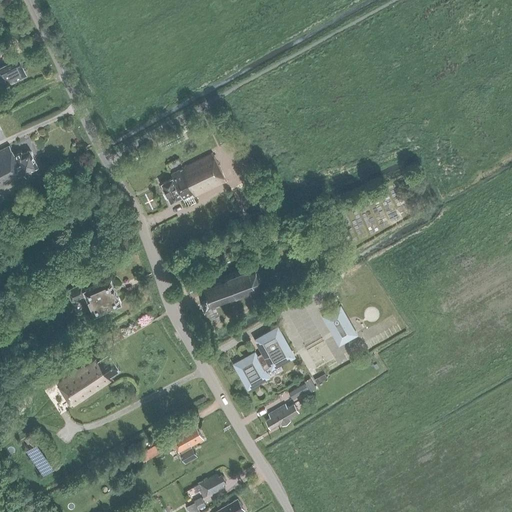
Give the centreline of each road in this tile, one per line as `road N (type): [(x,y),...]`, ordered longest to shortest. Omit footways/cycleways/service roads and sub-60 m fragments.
road 1 (tertiary): [(288,511),(174,319),(140,226),(105,161)]
road 2 (tertiary): [(105,161),(29,0)]
road 3 (unclassified): [(105,161),(225,92)]
